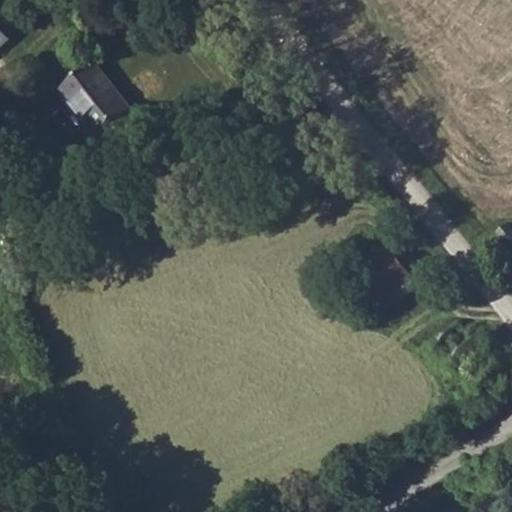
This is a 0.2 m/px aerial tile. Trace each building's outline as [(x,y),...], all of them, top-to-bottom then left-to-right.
[(0,27),(0,64),(18,49),(0,27)] [(72,95),(109,139),(112,137),(138,115),(141,113),(103,69),(72,95)] [(138,115),(112,137),(129,157),(156,136),(138,115)] [(507,249),(511,244),(511,227),(508,223),(495,235),(507,249)] [(386,245),(346,275),(380,321),(424,288),(395,250),(391,253),(386,245)] [(504,366),(461,322),(431,351),(475,395),(504,366)]
